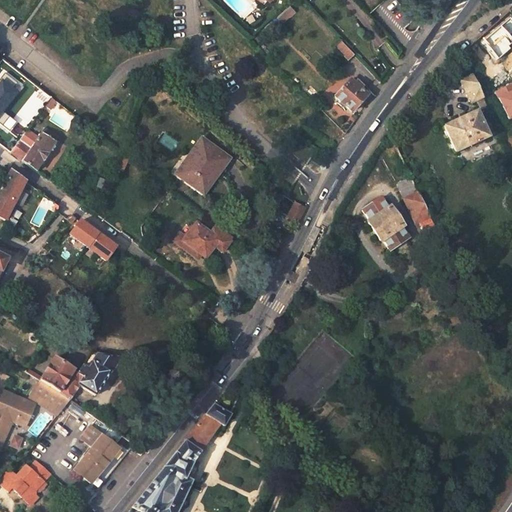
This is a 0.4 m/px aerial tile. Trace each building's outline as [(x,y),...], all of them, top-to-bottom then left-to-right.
[(283,23),(294,13),(288,7),(277,18),(283,23)] [(471,77),(459,83),(468,103),(475,100),(480,97),(471,77)] [(350,80),(334,97),(351,112),(366,94),(360,89),(362,87),(356,82),(354,84),(350,80)] [(475,100),(479,109),(485,106),(480,97),(475,100)] [(474,113),(441,128),(454,153),(486,138),(474,113)] [(52,129),(47,125),(40,135),(45,139),(52,129)] [(35,173),(53,145),(45,139),(40,135),(31,149),(19,141),(10,154),(35,173)] [(194,183),(205,192),(219,171),(220,172),(230,159),(202,140),(190,157),(193,159),(181,177),(192,185),(194,183)] [(122,173),(127,162),(121,160),(116,171),(122,173)] [(0,208),(8,213),(24,182),(11,173),(0,193),(0,208)] [(410,176),(396,183),(404,199),(418,192),(410,176)] [(403,199),(415,224),(430,217),(418,192),(404,199),(403,199)] [(379,198),(361,210),(368,222),(366,223),(379,241),(381,240),(389,252),(390,251),(406,240),(407,240),(400,229),(401,227),(389,209),(387,210),(379,198)] [(303,208),(295,203),(288,217),(296,222),(303,208)] [(430,218),(419,223),(425,235),(429,233),(436,230),(430,218)] [(74,219),(63,236),(103,261),(114,244),(74,219)] [(201,255),(207,260),(219,242),(195,224),(185,238),(178,233),(173,243),(197,261),(201,255)] [(429,233),(432,239),(439,236),(436,230),(429,233)] [(400,259),(403,257),(405,256),(408,253),(410,251),(411,248),(406,240),(390,251),(395,258),(400,259)] [(57,415),(68,400),(69,401),(79,386),(94,396),(110,373),(108,372),(118,358),(90,353),(81,367),(77,374),(69,369),(54,359),(39,381),(30,395),(57,415)] [(75,363),(73,362),(69,369),(77,374),(81,367),(75,363)] [(9,377),(0,372),(0,390),(2,392),(9,377)] [(2,392),(0,396),(0,447),(11,422),(25,429),(35,406),(2,392)] [(176,511),(190,483),(184,479),(188,469),(219,425),(223,427),(229,415),(214,406),(129,508),(138,511),(176,511)] [(107,442),(101,437),(73,472),(79,477),(83,476),(83,481),(89,485),(118,450),(110,444),(108,445),(107,442)] [(32,489),(40,480),(47,471),(37,461),(29,470),(25,466),(16,476),(14,474),(11,478),(10,478),(14,481),(9,488),(27,504),(34,496),(32,494),(32,493),(32,490),(32,489)] [(4,467),(0,475),(0,486),(6,491),(9,488),(14,481),(10,478),(11,478),(14,474),(5,467),(4,467)] [(32,494),(42,482),(40,480),(32,489),(32,490),(32,493),(32,494)]
